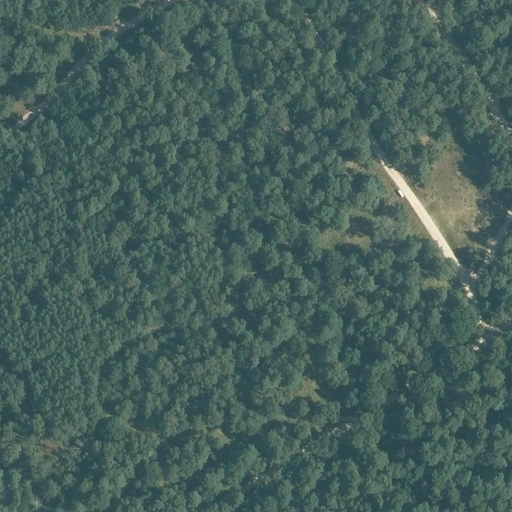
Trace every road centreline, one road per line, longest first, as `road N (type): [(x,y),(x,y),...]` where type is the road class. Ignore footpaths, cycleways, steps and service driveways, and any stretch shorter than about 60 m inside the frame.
road 1 (track): [(488,337),(467,286),(382,160),(292,0)]
road 2 (track): [(511,324),(204,511)]
road 3 (track): [(208,0),(240,87),(249,190),(264,229),(255,265),(238,277)]
road 4 (track): [(25,511),(42,462),(87,437),(103,416),(166,438),(264,433)]
road 5 (track): [(0,139),(110,37),(170,0)]
road 6 (track): [(418,0),(511,139)]
